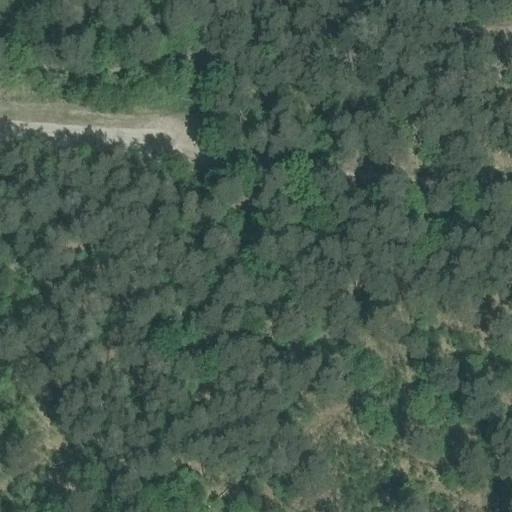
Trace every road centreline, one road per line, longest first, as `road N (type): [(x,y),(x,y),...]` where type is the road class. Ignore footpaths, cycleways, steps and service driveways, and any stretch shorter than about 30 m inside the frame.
road 1 (unknown): [(213,54),(284,108),(304,162),(302,199),(511,223)]
road 2 (unknown): [(213,54),(85,81),(0,72)]
road 3 (track): [(341,164),(511,180)]
